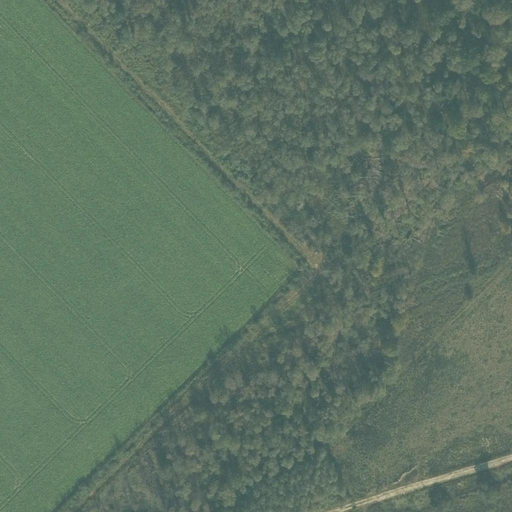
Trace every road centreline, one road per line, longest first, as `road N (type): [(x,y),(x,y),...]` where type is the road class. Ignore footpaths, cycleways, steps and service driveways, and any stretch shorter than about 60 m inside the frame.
road 1 (track): [(58,0),(317,270),(71,511)]
road 2 (track): [(511,456),(331,511)]
road 3 (track): [(401,366),(511,259)]
